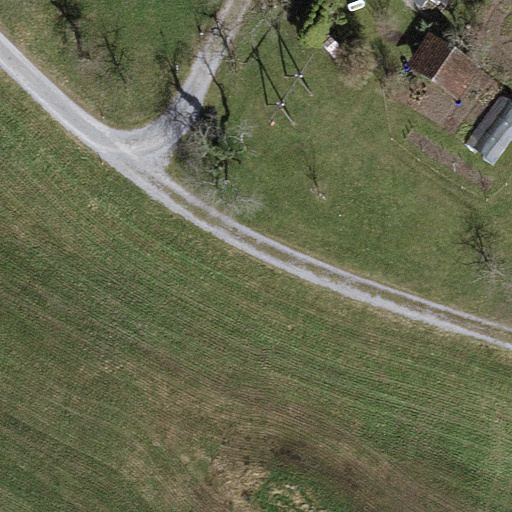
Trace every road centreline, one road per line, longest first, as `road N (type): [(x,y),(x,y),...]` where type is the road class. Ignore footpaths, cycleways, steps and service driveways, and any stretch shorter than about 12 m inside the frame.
road 1 (track): [(0,46),(74,119),(184,206),(294,262),(511,338)]
road 2 (track): [(241,0),(141,175)]
